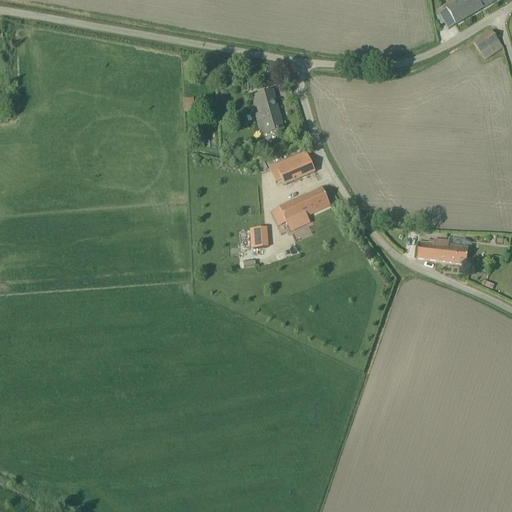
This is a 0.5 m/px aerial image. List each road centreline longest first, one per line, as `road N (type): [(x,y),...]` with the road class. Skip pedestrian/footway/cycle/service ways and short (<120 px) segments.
road 1 (track): [(497,14),(415,61),(355,68),(0,7)]
road 2 (track): [(299,62),(308,126),(331,180),(383,245),(400,261),(511,312)]
